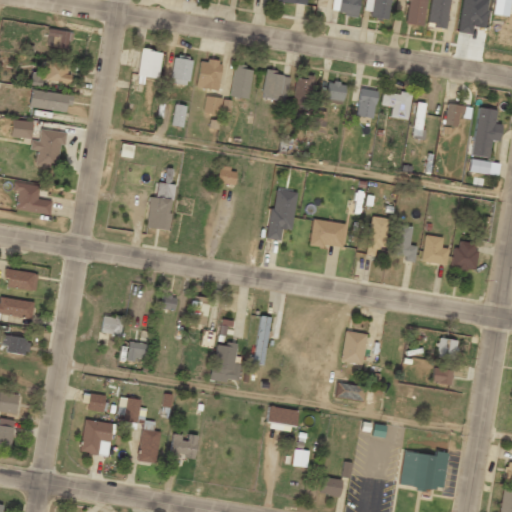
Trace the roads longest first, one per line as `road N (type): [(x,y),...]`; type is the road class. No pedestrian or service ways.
road 1 (residential): [(0,234),(511,320)]
road 2 (residential): [(118,0),(34,511)]
road 3 (residential): [(44,0),(511,77)]
road 4 (residential): [(511,226),(465,511)]
road 5 (residential): [(0,477),(220,511)]
